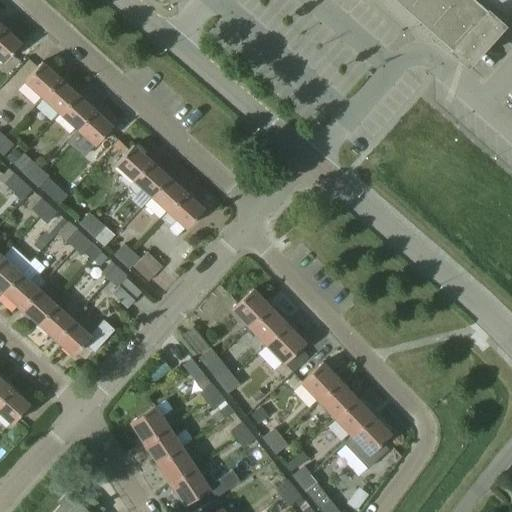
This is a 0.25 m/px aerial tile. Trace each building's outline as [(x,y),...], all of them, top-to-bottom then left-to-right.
[(511,0),(395,0),(451,49),(450,50),(467,65),(503,24),(503,23),(511,12),(511,0)] [(2,27),(0,29),(0,59),(2,62),(20,43),(2,27)] [(42,97),(59,78),(41,62),(24,81),(42,97)] [(59,113),(77,94),(59,78),(42,97),(59,113)] [(77,129),(94,110),(77,94),(59,113),(77,129)] [(77,129),(67,139),(85,156),(94,146),(112,127),(94,110),(77,129)] [(5,138),(0,143),(0,154),(2,157),(13,145),(5,138)] [(132,145),(115,164),(124,172),(117,180),(126,188),(133,180),(150,161),(132,145)] [(29,181),(40,169),(23,153),(12,165),(29,181)] [(133,180),(126,188),(135,196),(142,188),(150,196),(168,177),(150,161),(133,180)] [(37,188),(48,176),(40,169),(29,181),(37,188)] [(13,173),(3,184),(13,193),(23,182),(13,173)] [(168,212),(185,193),(168,177),(150,196),(168,212)] [(21,201),(28,193),(32,189),(23,182),(13,193),(12,194),(21,201)] [(168,212),(161,219),(170,227),(177,220),(186,228),(203,209),(185,193),(168,212)] [(38,217),(49,204),(41,197),(30,209),(38,217)] [(58,212),(49,204),(38,217),(47,224),(57,212),(58,212)] [(86,232),(97,220),(88,212),(77,224),(86,232)] [(54,233),(66,220),(59,214),(35,240),(42,246),(54,233)] [(97,220),(86,232),(93,239),(94,239),(104,227),(97,220)] [(73,249),(84,236),(76,229),(65,241),(73,249)] [(92,244),(84,236),(73,249),(81,256),(92,244)] [(121,263),(132,251),(124,244),(112,256),(121,263)] [(3,257),(0,259),(0,290),(2,293),(20,273),(30,262),(12,247),(3,257)] [(132,267),(140,259),(132,251),(121,263),(129,271),(132,267)] [(132,267),(148,282),(162,266),(146,252),(140,259),(132,267)] [(111,261),(101,273),(109,280),(119,268),(111,261)] [(116,288),(125,278),(127,276),(119,268),(109,280),(116,288)] [(20,273),(2,293),(11,301),(20,309),(38,289),(44,281),(36,273),(29,280),(20,273)] [(125,278),(116,288),(117,288),(111,294),(127,309),(141,292),(125,278)] [(27,314),(38,324),(55,304),(44,294),(38,289),(20,309),(27,314)] [(250,327),(271,307),(254,289),(233,309),(250,327)] [(42,328),(55,340),(73,320),(60,308),(55,304),(38,324),(42,328)] [(267,345),(288,324),(271,307),(250,327),(267,345)] [(57,342),(73,356),(84,344),(94,353),(114,330),(104,321),(91,336),(75,322),(73,320),(55,340),(57,342)] [(288,324),(267,345),(283,362),(304,342),(288,324)] [(183,335),(198,354),(208,347),(192,327),(183,335)] [(210,348),(198,358),(204,366),(217,356),(210,348)] [(217,356),(204,366),(219,385),(232,375),(217,356)] [(205,402),(218,392),(212,383),(211,384),(191,359),(182,366),(202,391),(199,393),(205,402)] [(318,401),(340,380),(323,362),(301,382),(318,401)] [(232,375),(219,385),(227,395),(239,384),(232,375)] [(0,400),(11,389),(0,378),(0,400)] [(334,418),(356,397),(340,380),(318,401),(334,418)] [(11,389),(0,400),(0,413),(12,424),(29,405),(11,389)] [(225,400),(218,392),(205,402),(212,410),(217,406),(225,400)] [(351,436),(373,415),(356,397),(334,418),(351,436)] [(225,417),(233,411),(228,405),(220,411),(225,417)] [(145,443),(170,427),(156,407),(131,423),(145,443)] [(351,436),(343,443),(367,468),(387,449),(381,442),(390,433),(373,415),(351,436)] [(236,440),(248,430),(242,421),(229,431),(236,440)] [(170,427),(145,443),(158,464),(183,448),(170,427)] [(267,447),(280,437),(273,428),(261,438),(267,447)] [(243,449),(255,438),(248,430),(236,440),(243,449)] [(274,455),(287,445),(280,437),(267,447),(274,455)] [(183,448),(158,464),(172,484),(196,468),(183,448)] [(291,476),(295,481),(304,493),(317,483),(304,466),(291,476)] [(176,481),(172,484),(185,505),(210,489),(215,497),(239,482),(232,470),(215,482),(207,471),(201,475),(196,468),(176,481)] [(281,497),(294,487),(288,479),(274,489),(281,497)] [(317,483),(304,493),(317,509),(330,499),(317,483)] [(89,511),(96,505),(75,486),(59,505),(61,507),(55,511),(89,511)] [(287,506),(301,496),(294,487),(281,497),(287,506)]
